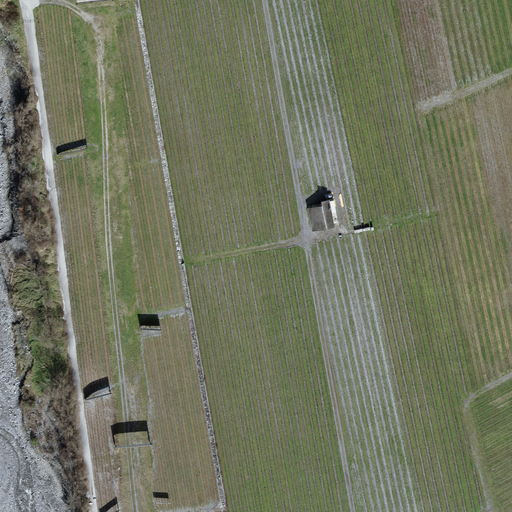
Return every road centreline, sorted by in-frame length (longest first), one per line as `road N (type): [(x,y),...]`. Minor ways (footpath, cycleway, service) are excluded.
road 1 (track): [(263,0),(351,511)]
road 2 (residential): [(25,0),(94,511)]
